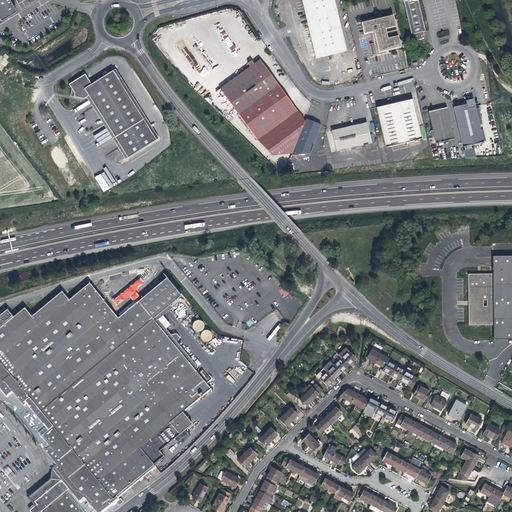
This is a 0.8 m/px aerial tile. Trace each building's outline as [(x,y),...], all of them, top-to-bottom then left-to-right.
[(16,12),(10,3),(10,1),(11,0),(0,0),(0,20),(1,22),(6,18),(16,12)] [(301,0),(311,40),(341,33),(333,0),(301,0)] [(402,0),(403,2),(404,1),(412,34),(414,34),(414,37),(417,37),(418,40),(423,39),(422,36),(425,35),(424,32),(426,31),(418,0),(402,0)] [(394,15),(363,22),(365,33),(375,31),(375,32),(372,33),(374,41),(378,55),(388,53),(387,50),(401,47),(397,30),(387,32),(386,28),(396,26),(394,15)] [(346,52),(341,33),(311,40),(315,59),(346,52)] [(229,37),(225,39),(231,51),(235,49),(229,37)] [(219,89),(238,114),(256,139),(296,110),(260,60),(259,60),(253,64),(250,66),(219,89)] [(113,71),(157,140),(160,138),(116,69),(113,71)] [(157,140),(113,71),(92,84),(85,74),(69,84),(72,89),(71,95),(74,95),(74,97),(84,99),(87,98),(89,96),(129,158),(157,140)] [(89,96),(87,98),(127,160),(129,158),(89,96)] [(376,107),(385,147),(422,138),(412,98),(376,107)] [(454,108),(462,140),(466,139),(465,136),(482,132),(475,103),(474,99),(466,101),(467,105),(454,108)] [(437,144),(455,140),(448,108),(429,112),(434,132),(431,132),(433,139),(435,138),(437,144)] [(305,121),(296,110),(256,139),(272,155),(292,153),(305,121)] [(330,123),(336,152),(372,143),(365,115),(330,123)] [(292,153),(291,155),(308,154),(320,124),(306,118),(305,121),(292,153)] [(511,255),(492,256),(493,274),(480,274),(480,276),(478,276),(478,274),(468,274),(468,288),(470,288),(470,299),(471,299),(472,309),(470,310),(470,325),(494,325),(494,335),(500,335),(505,339),(506,339),(511,338),(511,255)] [(0,400),(2,402),(5,404),(8,406),(11,409),(13,411),(16,414),(19,417),(21,419),(24,422),(26,425),(26,426),(29,429),(31,432),(33,435),(35,438),(36,441),(38,444),(40,447),(41,450),(43,453),(44,457),(46,460),(47,464),(48,467),(51,467),(50,477),(60,478),(65,484),(67,486),(35,511),(98,511),(102,509),(101,508),(110,501),(113,506),(116,503),(114,500),(117,497),(116,495),(143,473),(146,477),(150,474),(147,470),(154,464),(156,462),(143,446),(211,389),(152,318),(180,295),(166,277),(118,317),(90,282),(59,308),(24,307),(13,316),(7,309),(0,314),(0,400)] [(194,331),(200,331),(201,329),(203,329),(203,321),(194,321),(194,331)] [(206,342),(212,337),(207,329),(200,334),(206,342)] [(337,354),(341,357),(348,365),(352,361),(355,358),(345,347),(337,354)] [(371,360),(375,363),(380,353),(371,348),(366,358),(371,360)] [(378,365),(383,367),(387,361),(389,358),(380,353),(375,363),(378,365)] [(345,368),(348,365),(341,357),(336,361),(333,358),(330,361),(333,364),(334,365),(341,372),(345,368)] [(338,375),(341,372),(334,365),(333,364),(330,361),(323,368),(326,371),(327,371),(334,379),(338,375)] [(396,366),(387,361),(383,367),(382,370),(387,373),(391,375),(396,366)] [(404,371),(396,366),(391,375),(395,378),(399,380),(404,371)] [(330,382),(334,379),(327,371),(326,371),(323,368),(316,374),(327,386),(330,382)] [(199,372),(206,380),(209,377),(202,370),(199,372)] [(413,375),(404,371),(399,380),(404,383),(408,385),(413,375)] [(303,390),(305,393),(312,400),(318,394),(322,390),(315,382),(310,387),(309,385),(303,390)] [(423,401),(429,390),(418,385),(413,395),(417,398),(423,401)] [(339,396),(355,404),(360,395),(354,392),(347,389),(339,396)] [(290,391),(286,395),(291,400),(295,397),(290,391)] [(308,403),(312,400),(305,393),(299,399),(306,406),(308,403)] [(355,404),(364,409),(369,400),(364,398),(360,395),(355,404)] [(441,410),(446,401),(435,395),(430,405),(435,407),(441,410)] [(371,416),(374,412),(379,402),(374,400),(370,398),(369,400),(364,409),(363,412),(371,416)] [(458,419),(466,405),(456,400),(448,414),(453,416),(458,419)] [(374,412),(383,417),(388,407),(384,405),(379,402),(374,412)] [(333,409),(329,412),(336,419),(341,413),(335,406),(333,409)] [(393,410),(388,407),(383,417),(391,421),(396,412),(393,410)] [(290,408),(285,413),(291,420),(295,417),(297,415),(290,408)] [(330,424),(336,419),(329,412),(327,415),(323,418),(330,424)] [(288,424),(291,420),(285,413),(279,419),(285,426),(288,424)] [(401,414),(396,423),(400,426),(409,430),(414,421),(406,417),(401,414)] [(476,430),(482,420),(471,414),(465,424),(469,425),(476,430)] [(324,430),(330,424),(323,418),(320,422),(318,424),(324,430)] [(418,424),(414,421),(409,430),(418,435),(422,426),(418,424)] [(494,439),(499,430),(488,424),(483,433),(487,435),(494,439)] [(349,433),(359,439),(364,431),(354,425),(349,433)] [(427,428),(422,426),(418,435),(426,439),(431,430),(427,428)] [(270,428),(264,433),(271,440),(274,437),(277,435),(270,428)] [(436,433),(431,430),(426,439),(435,444),(440,435),(436,433)] [(511,448),(511,432),(508,430),(501,442),(504,444),(511,448)] [(268,444),(271,440),(264,433),(258,439),(265,446),(268,444)] [(305,442),(307,445),(314,439),(308,434),(302,440),(305,442)] [(443,437),(440,435),(435,444),(443,448),(448,440),(443,437)] [(316,441),(314,439),(307,445),(311,449),(313,451),(319,445),(319,444),(316,441)] [(452,442),(448,440),(443,448),(452,453),(456,444),(452,442)] [(326,458),(330,460),(334,452),(336,448),(332,445),(330,450),(327,448),(322,456),(326,458)] [(229,448),(224,453),(225,454),(229,458),(234,453),(230,449),(229,448)] [(249,448),(243,453),(250,461),(254,457),(256,455),(249,448)] [(367,452),(361,457),(368,464),(372,460),(377,455),(370,448),(367,452)] [(358,454),(361,457),(367,452),(364,449),(358,454)] [(466,460),(465,461),(474,465),(479,456),(473,453),(470,452),(465,449),(461,457),(466,460)] [(345,458),(334,452),(330,460),(335,463),(337,464),(337,463),(342,465),(345,458)] [(388,463),(393,466),(397,458),(386,452),(382,460),(388,463)] [(247,464),(250,461),(243,453),(237,459),(244,467),(247,464)] [(363,468),(368,464),(361,457),(358,454),(357,453),(352,458),(352,460),(355,463),(352,466),(359,473),(363,468)] [(281,465),(292,471),(296,463),(290,460),(285,457),(281,464),(281,465)] [(409,464),(397,458),(393,466),(396,468),(400,470),(404,472),(409,464)] [(410,461),(409,464),(404,472),(409,475),(415,478),(420,470),(421,466),(410,461)] [(300,465),(296,463),(292,471),(299,474),(303,467),(300,465)] [(470,472),(473,467),(464,463),(460,472),(468,476),(470,472)] [(15,475),(9,467),(4,470),(11,479),(15,475)] [(266,477),(275,482),(276,483),(277,483),(280,477),(281,476),(282,473),(271,467),(269,471),(266,477)] [(307,469),(303,467),(299,474),(298,477),(305,481),(307,478),(311,471),(307,469)] [(431,475),(420,470),(415,478),(421,481),(426,484),(431,475)] [(315,473),(311,471),(307,478),(314,482),(318,475),(315,473)] [(237,482),(238,478),(226,472),(222,480),(234,487),(237,482)] [(260,487),(261,487),(271,493),(276,483),(275,482),(266,477),(264,480),(262,483),(260,487)] [(320,486),(328,490),(332,482),(327,480),(324,478),(320,486)] [(328,490),(335,493),(339,486),(335,484),(332,482),(328,490)] [(479,492),(489,497),(494,488),(489,485),(484,483),(479,492)] [(207,488),(199,484),(192,497),(196,499),(200,501),(207,488)] [(340,501),(341,500),(346,490),(342,488),(339,486),(335,493),(332,497),(340,501)] [(438,492),(435,497),(443,502),(449,490),(441,486),(438,492)] [(509,503),(511,499),(511,498),(511,488),(507,486),(505,489),(503,493),(500,498),(509,503)] [(269,496),(271,493),(261,487),(259,490),(258,490),(258,491),(255,497),(264,502),(268,495),(269,496)] [(220,511),(231,494),(221,488),(211,507),(214,509),(220,511)] [(500,498),(503,493),(499,491),(494,488),(489,497),(498,502),(500,498)] [(349,491),(346,490),(341,500),(347,503),(348,501),(349,501),(353,493),(349,491)] [(359,498),(370,504),(375,496),(368,492),(364,490),(359,498)] [(375,511),(380,511),(381,510),(386,502),(380,498),(375,496),(370,504),(368,508),(375,511)] [(268,504),(264,502),(255,497),(253,501),(251,503),(252,503),(250,507),(258,511),(259,511),(266,511),(267,511),(265,510),(268,504)] [(435,511),(437,511),(443,502),(435,497),(431,503),(428,508),(435,511)] [(391,504),(386,502),(381,510),(385,511),(393,511),(396,507),(391,504)]
